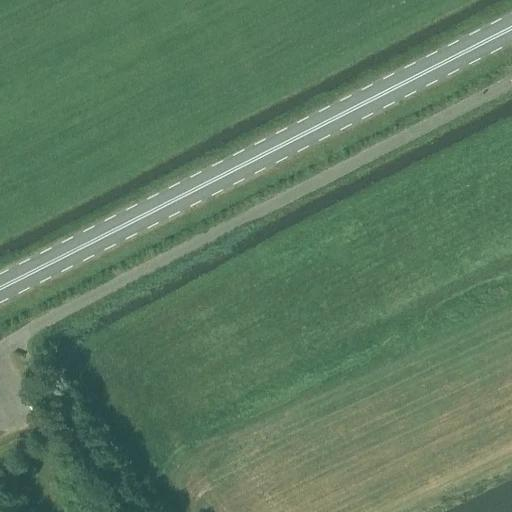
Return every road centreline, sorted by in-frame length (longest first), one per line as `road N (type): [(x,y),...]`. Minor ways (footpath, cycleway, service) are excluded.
road 1 (unclassified): [(0,343),(511,82)]
road 2 (secondary): [(0,287),(511,29)]
